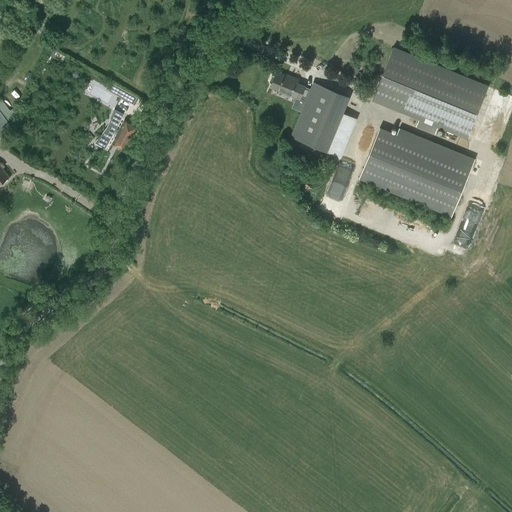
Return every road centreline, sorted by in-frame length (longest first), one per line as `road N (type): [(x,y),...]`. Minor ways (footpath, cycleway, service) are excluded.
road 1 (unclassified): [(0,368),(34,316),(106,265),(113,196),(155,110),(245,0)]
road 2 (unknown): [(220,28),(336,79)]
